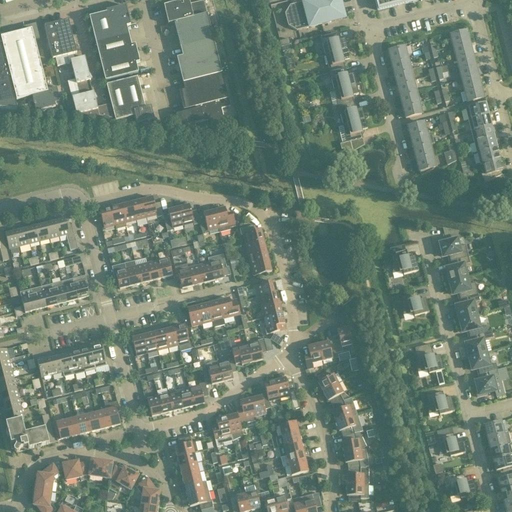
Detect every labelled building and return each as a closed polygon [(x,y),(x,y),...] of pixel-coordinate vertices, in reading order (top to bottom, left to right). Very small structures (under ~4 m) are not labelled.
[(168,25),(174,23),(207,15),(203,1),(190,5),(189,2),(187,0),(183,1),(182,4),(182,5),(181,6),(180,4),(178,3),(163,6),(168,25)] [(288,27),(296,32),(345,19),(339,0),(313,0),(289,6),(285,14),(288,27)] [(422,0),(375,0),(378,11),(417,1),(418,1),(422,0)] [(89,18),(96,45),(129,36),(126,27),(130,26),(125,6),(106,11),(106,13),(89,18)] [(174,23),(180,48),(213,40),(207,15),(174,23)] [(55,59),(57,68),(69,65),(67,56),(76,54),(68,21),(44,27),(52,60),(55,59)] [(47,90),(34,41),(33,37),(37,35),(33,26),(24,30),(25,32),(1,38),(16,101),(32,97),(36,112),(39,111),(40,113),(49,114),(49,109),(55,107),(54,101),(59,100),(56,87),(47,90)] [(450,36),(453,48),(469,44),(466,32),(450,36)] [(320,39),(325,56),(347,50),(344,40),(338,42),(336,35),(320,39)] [(96,45),(100,63),(137,53),(135,45),(131,46),(129,36),(96,45)] [(177,59),(183,84),(222,74),(213,40),(180,48),(182,57),(177,59)] [(0,108),(17,111),(15,101),(0,43),(0,108)] [(453,48),(456,59),(472,55),(469,44),(453,48)] [(388,52),(392,65),(407,60),(404,48),(388,52)] [(325,56),(329,73),(345,69),(343,62),(349,61),(347,50),(325,56)] [(140,63),(137,53),(100,63),(105,82),(138,73),(136,64),(140,63)] [(456,59),(459,71),(475,66),(472,55),(456,59)] [(76,85),(69,87),(72,98),(76,115),(82,114),(81,116),(100,118),(112,119),(109,105),(97,108),(93,93),(92,93),(89,81),(90,81),(84,58),(70,61),(76,85)] [(392,65),(394,75),(410,71),(407,60),(392,65)] [(459,71),(462,82),(477,77),(475,66),(459,71)] [(329,73),(334,91),(337,90),(356,85),(353,75),(347,77),(345,69),(329,73)] [(394,75),(397,86),(413,82),(410,71),(394,75)] [(183,110),(178,111),(179,115),(176,115),(178,126),(186,126),(210,120),(212,127),(218,125),(220,125),(221,125),(222,125),(224,124),(224,123),(225,122),(225,121),(225,119),(224,118),(223,117),(221,109),(230,107),(222,74),(183,84),(184,90),(179,92),(183,110)] [(462,82),(465,92),(480,88),(477,77),(462,82)] [(106,85),(115,121),(135,117),(136,124),(141,123),(142,124),(149,125),(148,121),(154,120),(151,107),(145,108),(137,78),(106,85)] [(397,86),(400,97),(416,93),(413,82),(397,86)] [(334,91),(338,108),(342,107),(354,104),(352,97),(358,96),(356,85),(337,90),(334,91)] [(465,92),(467,103),(483,99),(480,88),(465,92)] [(400,97),(403,108),(418,104),(416,93),(400,97)] [(338,108),(343,126),(346,125),(364,120),(362,110),(356,112),(354,104),(342,107),(338,108)] [(405,119),(406,119),(421,115),(418,104),(403,108),(405,119)] [(465,110),(468,121),(487,116),(485,105),(465,110)] [(468,121),(471,132),(490,127),(487,116),(468,121)] [(361,132),(367,130),(364,120),(346,125),(343,126),(347,143),(363,139),(361,132)] [(423,123),(408,127),(411,139),(426,135),(423,123)] [(471,132),(474,143),(493,138),(490,127),(471,132)] [(426,135),(411,139),(413,150),(429,146),(434,145),(431,133),(426,135)] [(474,143),(477,154),(496,149),(493,138),(474,143)] [(429,146),(413,150),(416,161),(432,157),(429,146)] [(477,154),(479,165),(499,160),(496,149),(477,154)] [(443,154),(447,167),(456,162),(453,151),(449,152),(443,154)] [(432,157),(416,161),(419,172),(421,172),(422,176),(420,176),(420,177),(433,171),(433,170),(433,169),(435,168),(432,157)] [(485,183),(484,183),(484,184),(502,176),(501,175),(501,172),(502,172),(499,160),(479,165),(479,166),(483,165),(486,175),(482,176),(485,183)] [(142,201),(146,219),(157,216),(157,218),(163,216),(160,203),(154,205),(152,198),(142,201)] [(131,204),(136,222),(146,219),(142,201),(131,204)] [(121,206),(125,224),(136,222),(131,204),(121,206)] [(115,227),(114,227),(115,231),(126,228),(125,224),(121,206),(110,209),(115,227)] [(178,208),(183,226),(193,224),(194,226),(200,224),(196,211),(191,212),(189,206),(178,208)] [(173,229),(183,226),(178,208),(168,211),(169,218),(164,219),(167,232),(173,231),(173,229)] [(104,230),(114,227),(115,227),(110,209),(99,212),(104,230)] [(214,211),(220,233),(230,231),(230,228),(235,227),(232,214),(226,215),(225,209),(214,211)] [(208,232),(219,230),(220,233),(214,211),(203,214),(205,221),(199,222),(203,235),(209,234),(208,232)] [(54,223),(57,238),(66,236),(70,252),(78,250),(71,224),(67,225),(65,220),(54,223)] [(44,225),(49,241),(57,238),(54,223),(44,225)] [(34,227),(38,243),(49,241),(44,225),(34,227)] [(243,235),(245,245),(263,241),(261,230),(254,232),(253,226),(240,229),(241,235),(243,235)] [(24,230),(28,246),(38,243),(34,227),(24,230)] [(14,233),(18,248),(28,246),(24,230),(14,233)] [(0,251),(3,262),(8,261),(2,233),(0,233),(0,251)] [(5,235),(9,251),(18,248),(14,233),(5,235)] [(446,241),(437,243),(440,252),(441,251),(443,258),(449,256),(450,262),(468,257),(465,246),(463,238),(457,240),(446,242),(446,241)] [(245,245),(248,256),(266,251),(263,241),(245,245)] [(224,251),(225,257),(229,256),(233,255),(232,251),(235,251),(234,248),(232,249),(224,251)] [(248,256),(251,266),(269,262),(266,251),(248,256)] [(391,256),(393,264),(392,275),(402,272),(403,276),(418,272),(414,258),(408,259),(406,252),(391,256)] [(451,268),(446,269),(447,276),(446,276),(448,283),(466,278),(463,265),(470,264),(468,257),(450,262),(451,268)] [(145,259),(135,262),(136,267),(140,285),(151,282),(146,264),(145,259)] [(168,259),(157,261),(161,279),(172,277),(168,259)] [(157,261),(146,264),(151,282),(161,279),(157,261)] [(209,264),(213,282),(224,279),(220,261),(209,264)] [(135,262),(124,264),(125,269),(130,287),(140,285),(136,267),(135,262)] [(271,273),(269,262),(251,266),(253,277),(271,273)] [(124,264),(112,268),(115,282),(117,281),(119,290),(130,287),(125,269),(124,264)] [(198,266),(203,284),(213,282),(209,264),(198,266)] [(175,268),(178,281),(179,281),(182,290),(192,287),(188,269),(187,265),(175,268)] [(188,269),(192,287),(203,284),(198,266),(188,269)] [(74,284),(77,300),(88,298),(86,289),(88,288),(85,276),(72,280),(74,284)] [(466,278),(448,283),(449,290),(451,289),(452,296),(458,294),(460,300),(478,295),(475,283),(468,285),(466,278)] [(62,282),(67,303),(77,300),(74,284),(72,280),(62,282)] [(51,285),(57,306),(67,303),(62,282),(51,285)] [(256,287),(259,298),(277,293),(274,282),(256,287)] [(41,288),(46,308),(57,306),(51,285),(41,288)] [(32,295),(36,311),(46,308),(41,288),(30,290),(32,295)] [(20,293),(25,314),(36,311),(32,295),(30,290),(20,293)] [(259,298),(261,308),(279,304),(277,293),(259,298)] [(413,314),(414,318),(429,314),(425,299),(419,301),(417,294),(401,298),(403,306),(403,316),(413,314)] [(461,306),(455,307),(457,313),(455,314),(457,321),(476,316),(473,303),(479,302),(478,295),(460,300),(461,306)] [(218,302),(223,320),(240,316),(236,301),(230,302),(229,299),(218,302)] [(213,323),(212,323),(214,329),(224,326),(223,320),(218,302),(208,305),(213,323)] [(191,328),(202,325),(198,307),(197,308),(195,303),(186,305),(188,310),(187,310),(191,328)] [(261,308),(264,318),(282,314),(279,304),(261,308)] [(198,307),(202,325),(212,323),(213,323),(208,305),(198,307)] [(282,314),(264,318),(266,329),(265,329),(266,335),(279,332),(278,326),(285,325),(282,314)] [(476,316),(457,321),(459,327),(460,327),(462,333),(468,332),(469,337),(491,332),(487,333),(486,327),(479,328),(476,316)] [(174,329),(178,347),(180,353),(192,350),(190,343),(189,343),(185,326),(174,329)] [(338,336),(333,337),(334,342),(337,354),(343,352),(342,348),(351,346),(352,346),(351,340),(348,328),(346,329),(337,331),(338,336)] [(163,331),(168,349),(178,347),(174,329),(163,331)] [(153,334),(157,352),(168,349),(163,331),(153,334)] [(480,341),(465,345),(467,351),(465,352),(467,358),(486,353),(483,341),(493,338),(491,332),(469,337),(470,338),(478,336),(480,341)] [(142,337),(147,355),(157,352),(153,334),(142,337)] [(274,335),(270,341),(279,347),(283,341),(274,335)] [(136,357),(147,355),(142,337),(132,339),(136,357)] [(248,345),(252,364),(263,361),(261,354),(267,353),(264,340),(258,341),(258,343),(248,345)] [(328,343),(318,345),(322,362),(332,360),(331,355),(337,354),(334,342),(328,344),(328,343)] [(231,348),(234,359),(234,361),(240,360),(241,366),(252,364),(248,345),(237,348),(237,346),(231,348)] [(310,358),(304,359),(307,371),(313,369),(312,365),(322,362),(318,345),(307,348),(310,358)] [(443,371),(440,356),(433,358),(430,345),(414,349),(418,363),(417,373),(428,371),(429,375),(443,371)] [(101,347),(90,350),(94,366),(95,369),(108,366),(103,348),(101,348),(101,347)] [(0,351),(0,362),(9,360),(6,350),(0,351)] [(90,350),(79,352),(83,368),(85,373),(95,370),(95,369),(94,366),(90,350)] [(193,351),(190,352),(193,360),(194,365),(200,363),(199,359),(197,350),(193,351)] [(79,352),(69,355),(73,371),(74,375),(85,373),(83,368),(79,352)] [(486,353),(467,358),(469,365),(470,365),(472,371),(478,370),(479,375),(488,373),(497,371),(495,364),(489,366),(486,353)] [(69,355),(59,358),(63,373),(64,378),(74,375),(73,371),(69,355)] [(43,358),(37,360),(37,363),(41,379),(52,376),(48,360),(44,361),(43,358)] [(59,358),(48,360),(52,376),(63,373),(59,358)] [(218,365),(222,383),(233,380),(231,374),(237,372),(234,361),(234,359),(228,361),(228,362),(218,365)] [(0,373),(11,370),(9,360),(0,362),(0,373)] [(212,386),(222,383),(218,365),(207,368),(207,366),(205,366),(203,361),(200,362),(201,367),(204,381),(210,379),(212,386)] [(475,383),(473,383),(477,399),(487,396),(486,395),(495,393),(496,399),(497,398),(505,396),(501,382),(509,380),(506,368),(497,371),(488,373),(479,375),(480,381),(475,383)] [(0,383),(14,380),(11,370),(0,373),(0,383)] [(318,383),(323,393),(338,385),(333,375),(330,370),(317,377),(320,382),(318,383)] [(275,382),(279,400),(290,397),(293,410),(299,409),(295,391),(289,392),(286,379),(275,382)] [(0,394),(16,390),(14,380),(0,383),(0,394)] [(269,402),(279,400),(275,382),(264,384),(266,391),(269,402)] [(189,389),(194,407),(204,405),(203,398),(208,397),(205,383),(199,385),(199,387),(189,389)] [(329,401),(332,406),(350,399),(343,394),(338,385),(323,393),(328,402),(329,401)] [(179,392),(183,410),(194,407),(189,389),(179,392)] [(0,400),(2,400),(3,404),(19,400),(16,390),(0,394),(0,400)] [(251,400),(255,418),(266,415),(265,410),(271,409),(269,402),(266,391),(260,392),(261,397),(251,400)] [(168,394),(173,412),(183,410),(179,392),(168,394)] [(438,412),(439,416),(454,413),(450,398),(444,400),(442,392),(427,397),(429,405),(428,415),(438,412)] [(158,397),(162,415),(173,412),(168,394),(158,397)] [(151,418),(162,415),(158,397),(147,400),(151,418)] [(332,412),(335,422),(357,416),(351,399),(350,399),(332,406),(334,412),(332,412)] [(2,408),(3,414),(21,410),(19,400),(3,404),(4,408),(2,408)] [(39,410),(45,408),(43,400),(36,401),(39,410)] [(236,410),(237,415),(240,426),(256,422),(255,418),(251,400),(240,402),(242,409),(236,410)] [(107,402),(104,403),(106,411),(110,428),(120,426),(117,413),(119,413),(117,403),(108,405),(107,402)] [(7,420),(8,423),(21,421),(24,420),(21,410),(3,414),(5,421),(7,420)] [(106,411),(96,414),(100,431),(110,428),(106,411)] [(96,414),(86,416),(90,433),(100,431),(96,414)] [(227,418),(232,442),(243,437),(242,433),(240,426),(237,415),(227,418)] [(6,424),(11,445),(12,447),(14,449),(14,450),(14,452),(16,454),(18,453),(19,453),(49,445),(54,443),(47,416),(42,417),(45,429),(30,433),(29,427),(24,429),(21,421),(8,423),(6,424)] [(86,416),(76,419),(80,436),(90,433),(86,416)] [(341,432),(343,437),(362,432),(357,416),(335,422),(339,433),(341,432)] [(212,428),(215,442),(217,448),(223,447),(222,444),(232,442),(227,418),(216,421),(217,427),(212,428)] [(76,419),(66,421),(70,438),(80,436),(76,419)] [(56,424),(53,424),(57,441),(60,441),(70,438),(66,421),(56,424)] [(279,427),(281,437),(275,438),(298,433),(296,422),(279,427)] [(500,423),(484,427),(487,438),(507,433),(504,422),(500,423)] [(342,443),(343,454),(361,451),(360,450),(366,448),(359,433),(362,432),(343,437),(344,443),(342,443)] [(275,438),(278,448),(284,447),(301,443),(298,433),(275,438)] [(507,433),(487,438),(490,449),(510,444),(511,444),(508,433),(507,433)] [(449,454),(450,458),(465,454),(461,440),(455,441),(453,434),(437,438),(439,446),(439,457),(449,454)] [(177,458),(194,454),(198,453),(195,443),(191,444),(190,438),(178,441),(179,446),(174,448),(177,458)] [(278,448),(280,458),(303,453),(301,443),(284,447),(278,448)] [(511,453),(510,444),(490,449),(493,460),(511,455),(511,453)] [(347,464),(348,470),(360,469),(368,468),(366,450),(361,451),(343,454),(345,464),(347,464)] [(283,468),(289,467),(306,462),(303,453),(280,458),(283,468)] [(177,458),(179,468),(196,464),(194,454),(177,458)] [(511,455),(493,460),(496,472),(511,468),(511,467),(511,455)] [(112,464),(91,461),(88,477),(109,480),(112,464)] [(308,473),(306,462),(289,467),(291,477),(308,473)] [(78,463),(62,466),(66,481),(80,478),(81,482),(87,481),(86,465),(78,467),(78,463)] [(179,468),(182,478),(199,474),(196,464),(179,468)] [(38,475),(36,491),(51,493),(52,483),(60,477),(52,467),(41,476),(38,475)] [(110,484),(108,489),(116,494),(121,486),(130,491),(138,477),(124,470),(122,473),(115,469),(110,484)] [(346,476),(346,486),(368,486),(368,469),(360,469),(348,470),(348,475),(346,476)] [(182,478),(184,488),(201,483),(199,474),(182,478)] [(452,476),(442,478),(444,488),(450,487),(450,488),(449,498),(460,496),(461,500),(475,496),(472,481),(465,483),(463,476),(453,479),(452,476)] [(511,476),(498,480),(501,492),(511,489),(511,476)] [(302,478),(297,479),(298,483),(299,484),(299,486),(306,484),(305,477),(302,478)] [(142,497),(141,506),(156,508),(159,493),(156,493),(147,481),(136,488),(142,497)] [(184,488),(187,497),(204,493),(208,492),(206,482),(201,483),(184,488)] [(360,503),(360,500),(369,500),(368,486),(346,486),(346,497),(348,497),(348,503),(360,503)] [(254,487),(244,489),(246,495),(250,511),(260,509),(259,503),(257,495),(255,490),(254,487)] [(245,495),(229,499),(232,511),(238,509),(238,511),(249,511),(250,511),(246,495),(244,489),(245,495)] [(258,489),(255,490),(257,495),(259,503),(260,509),(260,511),(277,511),(274,499),(270,500),(268,493),(260,495),(258,489)] [(511,489),(501,492),(504,503),(511,500),(511,489)] [(50,502),(51,493),(36,491),(33,506),(36,507),(40,511),(53,511),(56,511),(50,502)] [(212,508),(211,502),(208,492),(204,493),(187,497),(189,508),(199,505),(201,511),(212,508)] [(318,494),(302,498),(302,500),(305,511),(316,511),(316,509),(321,508),(318,496),(318,494)] [(285,497),(274,499),(277,511),(294,511),(292,502),(292,503),(291,501),(291,500),(286,501),(285,497)] [(302,498),(291,501),(292,503),(292,502),(294,511),(305,511),(302,500),(302,498)]
